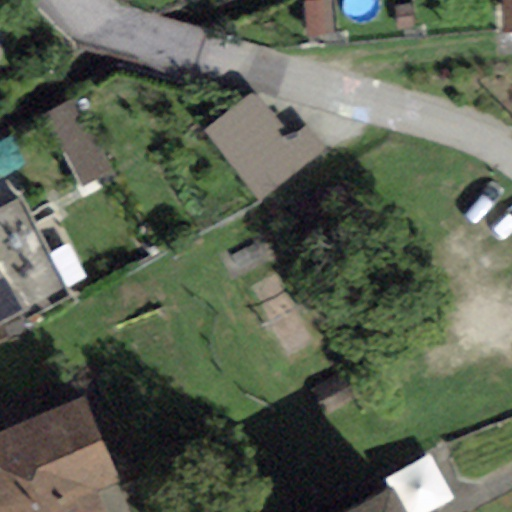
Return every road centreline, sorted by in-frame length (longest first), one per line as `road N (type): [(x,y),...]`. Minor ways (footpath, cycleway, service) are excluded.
road 1 (residential): [(300,84),(107,22),(72,0)]
road 2 (residential): [(300,84),(511,155)]
road 3 (track): [(511,49),(347,69),(300,84)]
